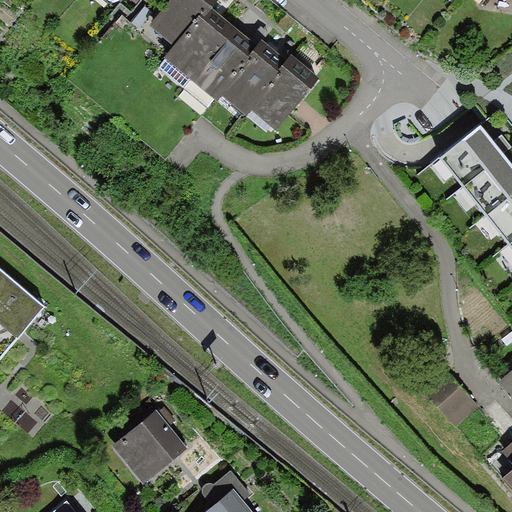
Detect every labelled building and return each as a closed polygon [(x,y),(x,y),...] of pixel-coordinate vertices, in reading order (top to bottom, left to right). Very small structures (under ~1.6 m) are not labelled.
[(170,0),(147,30),(172,49),(205,8),(210,0),(170,0)] [(229,27),(205,8),(172,49),(163,60),(187,79),(229,27)] [(256,48),(229,27),(187,79),(215,100),(218,97),(256,48)] [(261,42),(256,48),(218,97),(242,116),(245,112),(285,61),(261,42)] [(287,58),(285,61),(245,112),(273,134),(315,80),(287,58)] [(511,168),(477,125),(438,157),(511,248),(511,168)] [(49,305),(0,263),(0,361),(19,340),(49,305)] [(511,367),(499,380),(511,392),(511,367)] [(473,404),(450,379),(426,401),(450,426),(473,404)] [(158,411),(112,450),(143,486),(189,447),(158,411)] [(511,440),(487,462),(511,490),(511,440)] [(233,471),(205,492),(218,508),(239,492),(244,499),(251,494),(233,471)] [(218,508),(213,511),(254,511),(244,499),(239,492),(218,508)]
